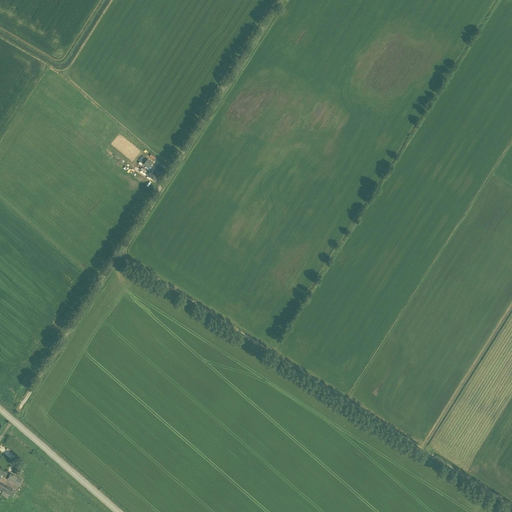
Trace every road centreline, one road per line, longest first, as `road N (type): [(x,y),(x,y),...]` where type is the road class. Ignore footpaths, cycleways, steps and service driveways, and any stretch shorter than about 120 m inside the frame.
road 1 (unclassified): [(21,407),(281,0)]
road 2 (track): [(117,257),(511,508)]
